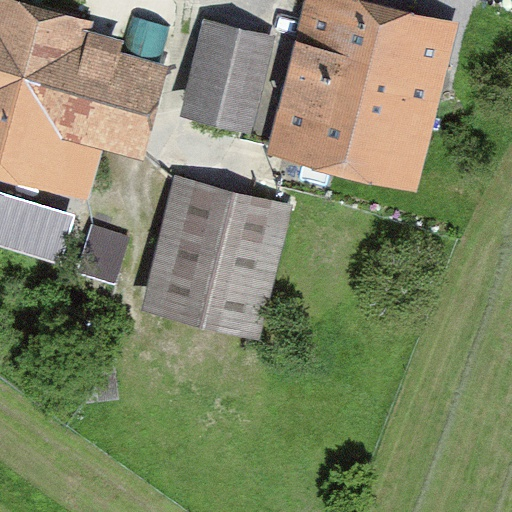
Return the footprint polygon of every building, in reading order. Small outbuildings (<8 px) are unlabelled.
[(0,0),(0,152),(79,175),(91,132),(135,145),(156,68),(77,45),(84,20),(14,0),(0,0)] [(438,33),(306,0),(274,0),(264,41),(244,119),(244,122),(405,163),(438,33)] [(264,41),(210,27),(190,106),(244,119),(264,41)] [(281,207),(184,182),(154,299),(251,324),(281,207)] [(46,211),(0,195),(0,235),(34,247),(46,211)]
